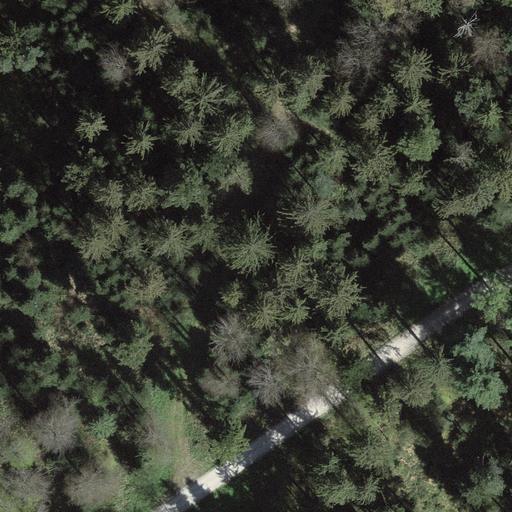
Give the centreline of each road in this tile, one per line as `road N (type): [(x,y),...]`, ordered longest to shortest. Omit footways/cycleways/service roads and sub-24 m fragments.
road 1 (track): [(177,496),(174,407),(183,362),(320,0)]
road 2 (track): [(157,511),(511,275)]
